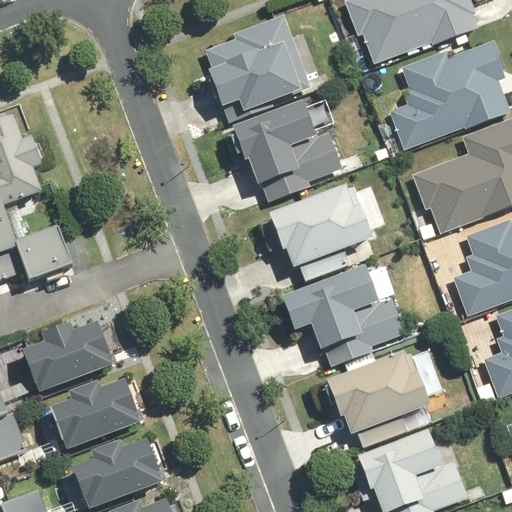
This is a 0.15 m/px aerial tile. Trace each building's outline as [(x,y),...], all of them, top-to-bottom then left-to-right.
[(482,29),(472,0),(349,0),(346,1),(359,40),(363,39),(373,67),(482,29)] [(237,40),(207,51),(229,112),(246,106),(250,116),(322,90),(302,36),(292,40),(284,18),(235,35),(237,40)] [(452,57),(450,51),(403,67),(411,90),(404,92),(409,108),(393,113),(405,149),(511,112),(511,109),(507,95),(511,93),(511,87),(496,42),(452,57)] [(309,105),(239,128),(250,163),(255,161),(269,203),(314,188),(312,181),(343,171),(331,134),(319,137),(309,105)] [(42,282),(88,265),(74,226),(24,244),(10,205),(50,191),(42,167),(51,163),(44,142),(35,145),(26,119),(0,128),(0,281),(37,268),(42,282)] [(511,119),(463,138),(469,156),(412,178),(426,212),(431,210),(440,234),(511,206),(511,119)] [(299,271),(379,242),(366,206),(361,208),(353,187),(273,216),(286,252),(291,250),(299,271)] [(454,280),(470,319),(511,302),(511,221),(469,237),(476,256),(466,260),(471,273),(454,280)] [(317,326),(331,369),(375,355),(371,345),(406,335),(394,297),(383,301),(373,268),(286,296),(297,332),(317,326)] [(511,312),(498,317),(505,336),(496,338),(502,354),(484,361),(497,399),(511,393),(511,312)] [(45,399),(119,367),(101,325),(76,336),(73,330),(47,341),(50,348),(27,359),(38,383),(2,399),(0,394),(0,424),(15,418),(10,406),(42,392),(45,399)] [(418,375),(412,356),(332,381),(344,416),(350,414),(356,432),(436,407),(425,372),(418,375)] [(71,453),(146,422),(130,384),(106,395),(102,384),(76,394),(79,400),(56,409),(67,435),(38,447),(25,414),(15,418),(0,424),(0,466),(22,457),(25,466),(71,447),(71,453)] [(103,508),(176,477),(158,434),(134,444),(131,438),(103,450),(106,457),(81,467),(92,492),(61,505),(50,480),(10,497),(16,511),(70,511),(100,500),(103,508)] [(444,465),(433,434),(364,456),(376,493),(382,490),(389,511),(434,511),(469,500),(456,461),(444,465)] [(182,511),(175,495),(150,505),(148,499),(121,511),(182,511)]
